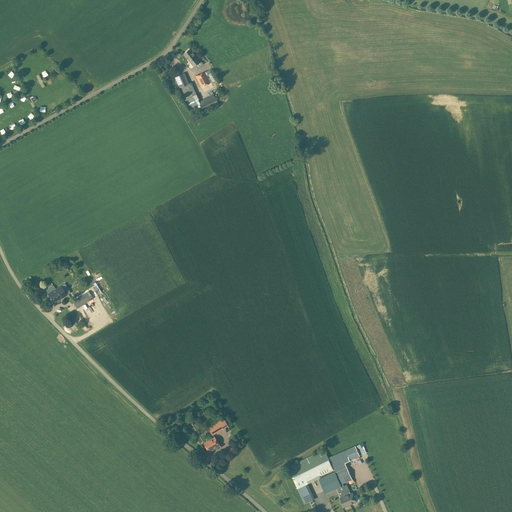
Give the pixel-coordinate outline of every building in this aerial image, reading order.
[(201,61),(195,54),(194,54),(190,49),(184,54),(194,67),(201,61)] [(196,76),(201,87),(215,80),(211,73),(209,69),(196,76)] [(177,89),(179,88),(188,84),(187,84),(183,74),(173,78),(177,89)] [(179,88),(184,100),(193,96),(188,84),(179,88)] [(55,289),(61,298),(67,295),(61,286),(55,289)] [(61,298),(55,289),(48,294),(53,302),(58,299),(58,300),(61,298)] [(75,306),(91,296),(89,291),(72,301),(75,306)] [(91,296),(75,306),(77,309),(93,299),(91,296)] [(194,425),(197,430),(202,426),(199,421),(194,425)] [(208,427),(213,435),(223,429),(219,421),(208,427)] [(215,436),(204,443),(209,452),(220,445),(215,436)] [(324,450),(300,461),(288,467),(292,477),(304,504),(315,499),(308,483),(319,478),(319,476),(333,470),(333,468),(335,467),(335,468),(350,461),(350,460),(360,456),(355,446),(345,450),(346,453),(338,456),(336,451),(327,455),(324,450)] [(347,467),(337,471),(342,484),(352,479),(347,467)] [(335,472),(323,477),(319,479),(325,494),(341,487),(335,472)] [(344,507),(356,502),(356,501),(359,500),(357,494),(354,496),(352,493),(340,498),(344,507)]
